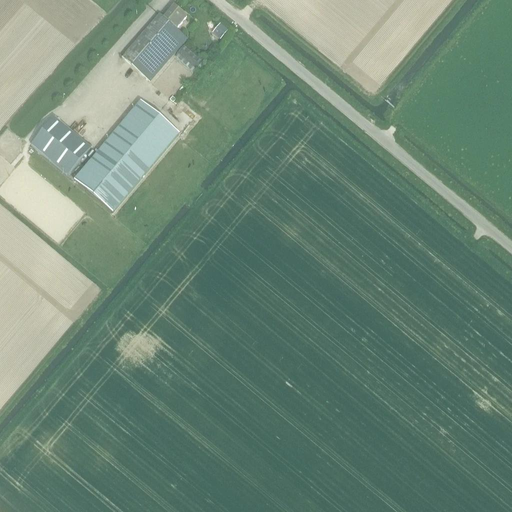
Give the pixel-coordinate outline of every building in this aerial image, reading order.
[(188,39),(177,30),(187,18),(174,7),(164,19),(162,17),(142,41),(124,61),(150,83),(188,39)] [(220,24),(213,33),(220,40),(228,30),(220,24)] [(178,54),(196,70),(203,62),(185,46),(178,54)] [(74,182),(113,215),(180,135),(141,103),(74,182)] [(31,146),(68,176),(91,149),(55,118),(31,146)]
